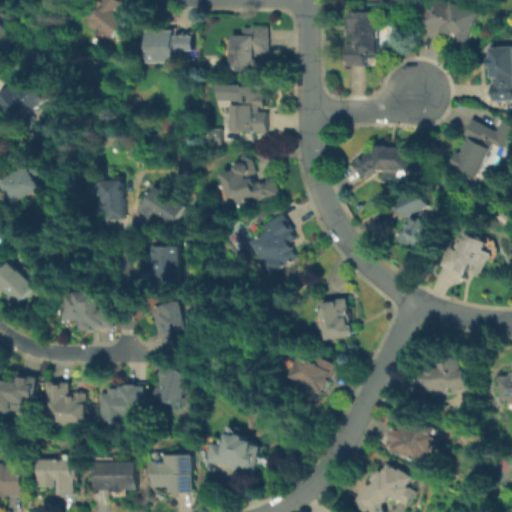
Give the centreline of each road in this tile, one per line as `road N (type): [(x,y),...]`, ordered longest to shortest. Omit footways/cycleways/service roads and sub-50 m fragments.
road 1 (residential): [(413,300),(356,253),(316,184),(306,136),(305,0)]
road 2 (residential): [(413,300),(331,458),(266,511)]
road 3 (residential): [(0,329),(37,352),(131,352)]
